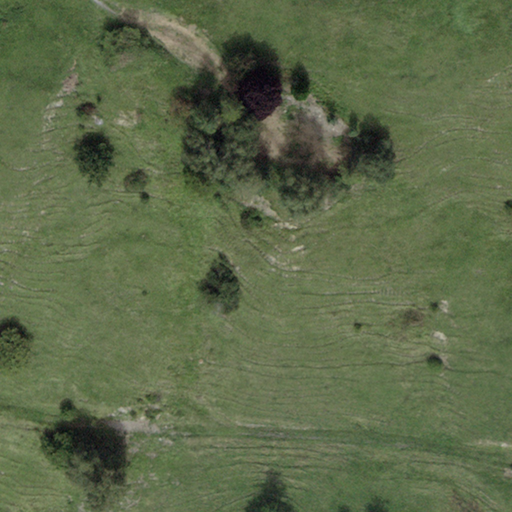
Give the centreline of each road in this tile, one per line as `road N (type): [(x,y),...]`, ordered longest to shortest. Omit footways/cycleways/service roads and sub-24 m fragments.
road 1 (track): [(511,435),(82,412),(0,398)]
road 2 (track): [(116,0),(188,31),(233,73)]
